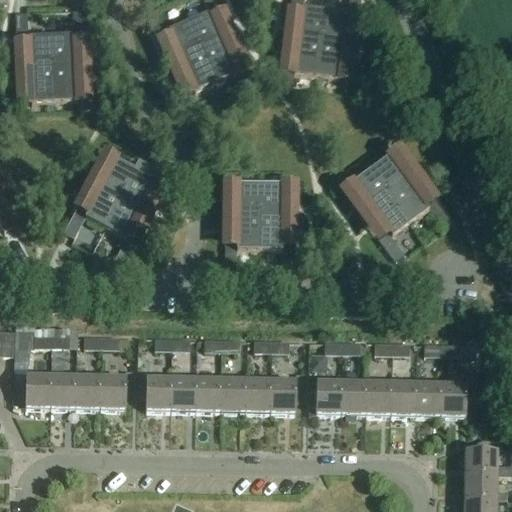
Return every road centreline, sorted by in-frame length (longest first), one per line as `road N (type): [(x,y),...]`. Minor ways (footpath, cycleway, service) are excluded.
road 1 (residential): [(418,511),(418,489),(391,472),(39,466)]
road 2 (residential): [(187,291),(197,221),(192,174),(141,108),(113,0)]
road 3 (unclassified): [(511,275),(400,0)]
road 4 (residential): [(457,276),(430,295),(187,291)]
road 5 (residential): [(187,291),(0,289)]
